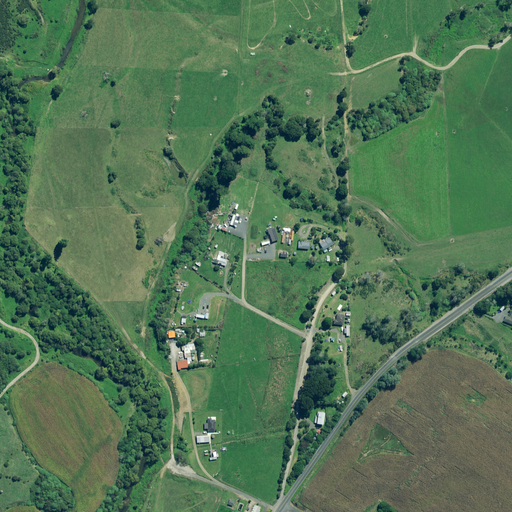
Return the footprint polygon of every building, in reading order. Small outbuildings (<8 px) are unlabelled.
[(332,245),(328,237),(324,239),(318,242),(324,253),(330,249),(329,246),(332,245)] [(220,256),(215,254),(212,262),(225,266),(227,260),(219,258),(220,256)] [(502,321),(511,325),(511,328),(511,310),(509,318),(504,316),(502,321)] [(343,315),(336,315),(335,320),(333,320),(333,324),(342,325),(343,315)] [(180,368),(187,367),(190,367),(189,362),(190,362),(189,350),(194,349),(194,344),(182,345),(184,359),(186,358),(186,360),(176,361),(177,370),(180,370),(180,368)] [(325,413),(318,412),(316,424),(323,425),(325,413)] [(207,431),(214,431),(214,421),(215,421),(215,417),(210,417),(210,418),(207,418),(207,423),(203,424),(203,429),(207,429),(207,431)]
